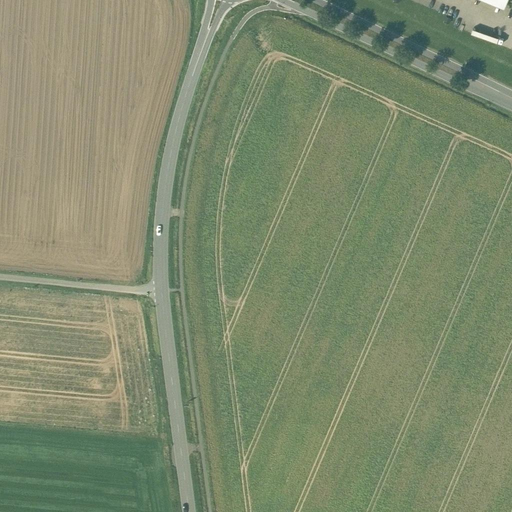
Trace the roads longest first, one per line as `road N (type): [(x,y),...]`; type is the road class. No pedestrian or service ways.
road 1 (tertiary): [(161,290),(171,147),(219,0)]
road 2 (secondary): [(511,101),(297,0)]
road 3 (tertiary): [(189,511),(161,290)]
road 4 (unclassified): [(0,275),(161,290)]
